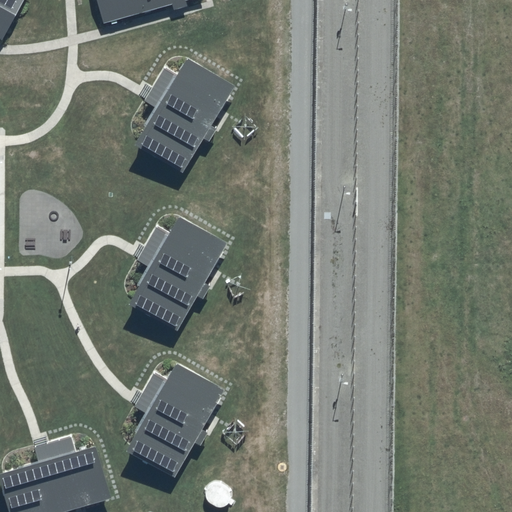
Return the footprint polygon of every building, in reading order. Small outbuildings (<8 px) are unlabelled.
[(33,0),(0,0),(0,12),(21,23),(33,0)] [(119,0),(125,18),(187,0),(119,0)] [(176,95),(153,131),(200,160),(254,73),(208,44),(197,62),(184,54),(163,87),(176,95)] [(12,125),(0,125),(0,297),(11,298),(12,125)] [(166,256),(143,292),(190,321),(244,234),(198,205),(187,223),(174,215),(153,248),(166,256)] [(168,401),(146,437),(192,466),(247,379),(201,350),(189,368),(176,360),(155,393),(168,401)] [(53,451),(12,461),(24,511),(33,511),(125,489),(112,437),(91,442),(88,427),(49,436),(53,451)]
